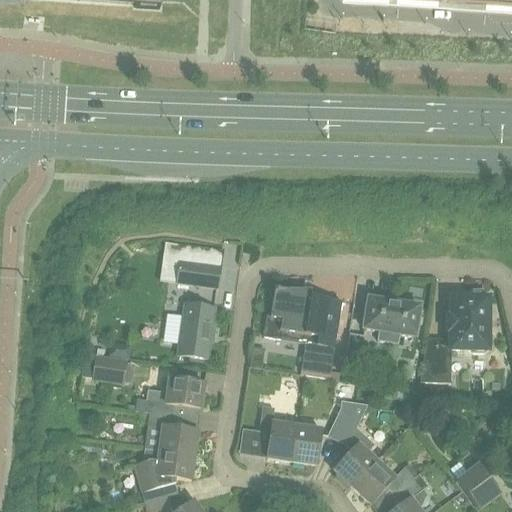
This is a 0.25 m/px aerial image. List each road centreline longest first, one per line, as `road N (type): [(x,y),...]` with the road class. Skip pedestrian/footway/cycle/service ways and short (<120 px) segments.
road 1 (residential): [(511,327),(499,280),(486,274),(252,274),(223,444),(248,481),(319,494),(335,511)]
road 2 (primary): [(511,113),(0,93)]
road 3 (primary): [(37,143),(511,163)]
